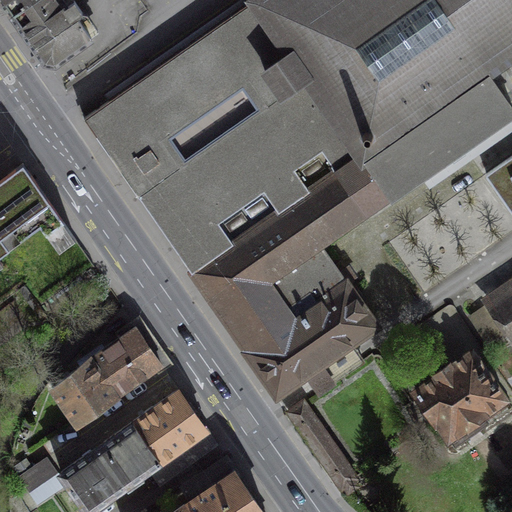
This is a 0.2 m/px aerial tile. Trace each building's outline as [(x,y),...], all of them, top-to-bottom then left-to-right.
[(1,0),(12,14),(32,0),(1,0)] [(65,6),(60,0),(32,0),(12,14),(46,61),(56,63),(92,37),(77,16),(83,13),(74,0),(65,6)] [(511,0),(252,0),(109,99),(84,117),(221,313),(223,312),(249,348),(346,281),(346,282),(354,277),(347,266),(338,271),(320,245),(464,145),(465,147),(509,117),(497,100),(505,94),(511,103),(511,0)] [(109,99),(252,0),(209,0),(96,80),(109,99)] [(511,154),(487,173),(511,209),(511,154)] [(63,220),(23,162),(0,178),(0,253),(39,224),(46,233),(63,220)] [(346,281),(249,348),(247,350),(277,393),(306,373),(313,384),(319,392),(365,360),(359,353),(350,340),(375,323),(346,282),(346,281)] [(511,291),(491,305),(511,335),(511,291)] [(92,355),(117,392),(116,393),(117,394),(162,363),(136,325),(92,355)] [(505,398),(472,350),(415,389),(448,437),(505,398)] [(116,393),(117,392),(92,355),(53,386),(77,421),(116,393)] [(150,466),(161,483),(218,443),(179,388),(134,419),(161,458),(150,466)] [(303,400),(288,410),(342,487),(344,485),(348,491),(359,483),(355,477),(357,476),(303,400)] [(88,510),(150,466),(161,458),(134,419),(61,471),(88,510)] [(200,493),(189,500),(196,511),(265,511),(227,455),(191,479),(200,493)] [(20,475),(30,490),(57,471),(46,457),(20,475)] [(171,511),(196,511),(189,500),(171,511)]
